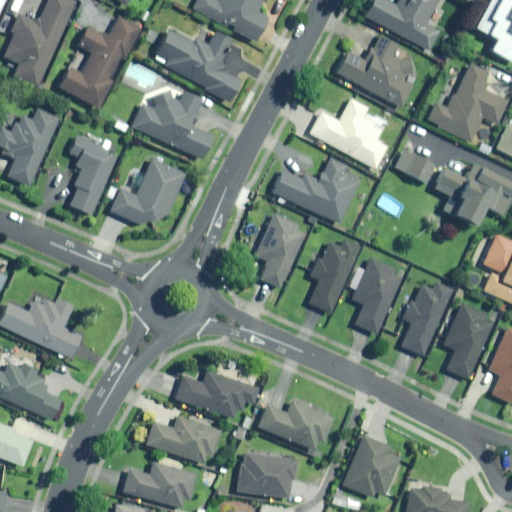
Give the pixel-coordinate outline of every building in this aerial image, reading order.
[(73,2),(67,0),(43,0),(33,23),(14,14),(6,31),(11,33),(0,56),(0,57),(15,64),(10,74),(34,86),(73,2)] [(261,0),(213,0),(213,2),(210,0),(194,0),(189,9),(251,43),(264,18),(255,13),(261,0)] [(435,0),(392,0),(390,3),(384,0),(365,0),(357,15),(425,51),(436,32),(422,25),(435,0)] [(511,0),(485,0),(471,29),(489,38),(483,50),(511,64),(511,0)] [(136,30),(113,18),(103,37),(81,26),(71,45),(87,53),(76,73),(63,67),(53,87),(94,109),(108,82),(104,80),(116,58),(120,60),(136,30)] [(219,73),(217,61),(227,42),(210,33),(203,45),(190,39),(188,43),(162,29),(150,53),(163,60),(159,67),(200,88),(199,90),(224,103),(235,81),(219,73)] [(393,46),(375,36),(361,62),(341,52),(330,73),(397,108),(409,86),(400,82),(408,66),(388,55),(393,46)] [(487,75),(466,64),(444,109),(431,103),(422,122),(467,143),(479,118),(493,125),(505,102),(480,90),(487,75)] [(164,91),(148,98),(152,107),(148,109),(138,104),(127,127),(197,160),(208,137),(186,127),(199,99),(180,91),(176,100),(169,101),(164,91)] [(370,124),(358,118),(363,108),(346,99),(334,122),(316,112),(304,134),(323,144),(371,169),(383,147),(372,142),(377,132),(369,127),(370,124)] [(18,114),(14,123),(10,121),(6,131),(0,128),(0,156),(10,161),(2,176),(24,187),(56,119),(33,108),(28,119),(18,114)] [(126,125),(114,119),(110,127),(121,133),(126,125)] [(511,128),(504,125),(492,149),(511,158),(511,128)] [(113,156),(71,137),(64,153),(75,158),(71,167),(79,171),(63,205),(87,216),(113,156)] [(399,150),(389,168),(423,186),(433,168),(399,150)] [(342,166),(325,158),(316,178),(300,171),(297,179),(276,170),(266,192),(335,224),(353,185),(337,177),(342,166)] [(181,174),(147,159),(132,195),(115,188),(105,212),(135,224),(164,215),(181,174)] [(459,178),(438,168),(428,187),(444,195),(437,210),(471,227),(481,207),(498,216),(511,189),(511,187),(466,164),(459,178)] [(292,224),(266,213),(249,255),(261,261),(253,280),(277,290),(300,234),(290,230),(292,224)] [(489,271),(480,292),(511,306),(511,245),(492,237),(479,266),(489,271)] [(322,241),(313,261),(306,276),(314,280),(303,304),(325,314),(352,255),(322,241)] [(399,274),(365,259),(360,270),(354,268),(345,287),(352,290),(347,300),(358,305),(349,325),(372,335),(399,274)] [(448,291),(431,283),(428,290),(417,285),(411,297),(408,295),(397,319),(406,323),(396,346),(418,357),(448,291)] [(47,303),(41,301),(38,306),(28,302),(23,313),(1,303),(0,305),(0,328),(66,359),(76,336),(58,328),(68,306),(49,298),(47,303)] [(491,319),(457,303),(450,319),(447,318),(440,335),(442,336),(439,345),(450,350),(441,370),(463,380),(491,319)] [(511,332),(503,328),(484,370),(495,376),(487,395),(509,405),(511,398),(511,332)] [(31,375),(32,372),(16,365),(15,369),(2,364),(0,368),(0,399),(46,420),(55,400),(41,394),(43,389),(39,387),(43,380),(31,375)] [(254,389),(201,371),(197,385),(177,378),(170,399),(229,419),(232,410),(238,412),(241,402),(249,405),(254,389)] [(329,419),(287,402),(283,414),(262,406),(253,428),(311,451),(315,442),(319,444),(329,419)] [(216,431),(173,417),(169,429),(149,423),(142,445),(200,464),(203,455),(208,456),(216,431)] [(0,460),(18,467),(28,440),(8,433),(10,428),(0,424),(0,460)] [(384,447),(357,437),(338,487),(368,498),(370,493),(381,497),(396,458),(382,452),(384,447)] [(293,460),(241,453),(235,492),(285,499),(288,479),(290,480),(293,460)] [(193,475),(148,463),(145,472),(124,467),(117,492),(178,509),(180,499),(185,501),(193,475)] [(446,492),(406,485),(401,511),(463,511),(465,503),(445,500),(446,492)]
